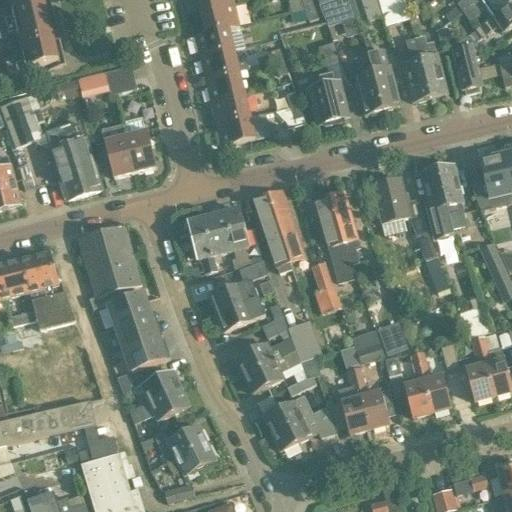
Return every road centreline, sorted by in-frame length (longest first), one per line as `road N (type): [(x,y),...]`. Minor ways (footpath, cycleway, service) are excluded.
road 1 (residential): [(186,189),(511,114)]
road 2 (residential): [(251,491),(139,201)]
road 3 (residential): [(251,491),(511,432)]
road 4 (residential): [(186,189),(137,0)]
road 5 (residential): [(0,237),(139,201)]
